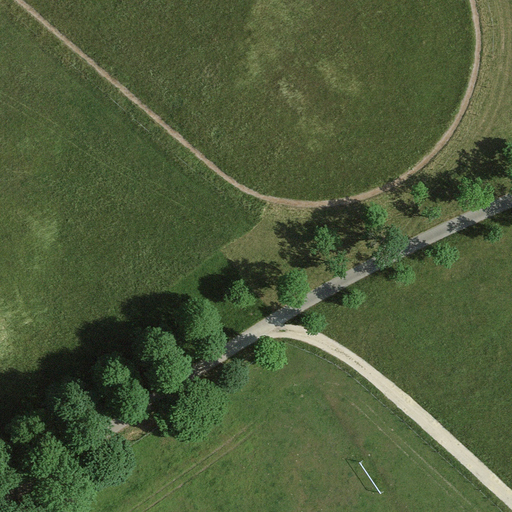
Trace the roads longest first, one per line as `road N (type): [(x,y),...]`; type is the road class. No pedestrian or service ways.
road 1 (track): [(0,478),(214,348),(511,199)]
road 2 (track): [(214,348),(262,331),(298,332),(329,346),(511,499)]
